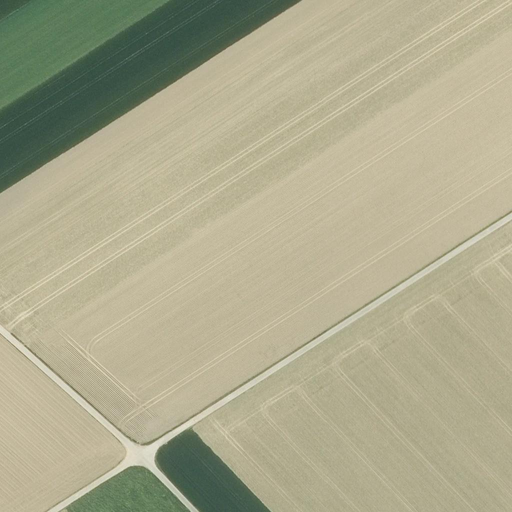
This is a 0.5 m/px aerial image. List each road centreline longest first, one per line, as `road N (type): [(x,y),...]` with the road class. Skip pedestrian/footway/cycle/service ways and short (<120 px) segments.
road 1 (track): [(52,511),(511,216)]
road 2 (track): [(193,511),(0,330)]
